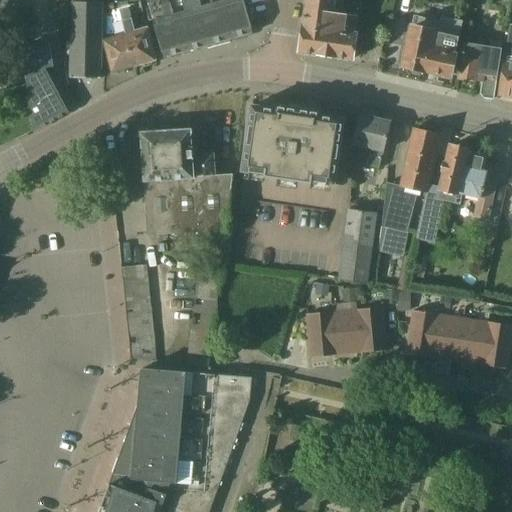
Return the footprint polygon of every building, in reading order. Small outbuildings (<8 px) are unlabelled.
[(0,0),(0,13),(16,16),(18,0),(0,0)] [(48,0),(47,6),(66,9),(67,0),(48,0)] [(71,0),(70,78),(100,78),(102,0),(71,0)] [(150,0),(147,1),(163,58),(202,47),(188,0),(150,0)] [(188,0),(202,47),(252,33),(242,0),(188,0)] [(306,0),(300,53),(353,60),(356,35),(356,34),(358,17),(344,15),(345,10),(342,10),(343,0),(306,0)] [(117,4),(119,12),(122,20),(130,17),(126,1),(117,4)] [(125,69),(134,66),(122,23),(122,20),(119,12),(111,14),(114,25),(112,25),(115,39),(105,42),(113,72),(114,71),(118,74),(124,73),(125,69)] [(450,77),(462,22),(440,17),(438,27),(435,27),(436,21),(414,16),(403,66),(404,66),(403,71),(407,78),(416,80),(423,75),(424,71),(450,77)] [(130,17),(122,20),(122,23),(134,66),(142,64),(145,67),(151,66),(152,61),(154,61),(146,31),(135,34),(132,20),(130,17)] [(498,97),(511,99),(511,27),(509,27),(503,63),(498,97)] [(484,98),(493,100),(502,44),(491,42),(490,48),(464,44),(458,80),(482,84),(481,94),(484,98)] [(33,129),(34,132),(68,114),(44,69),(53,68),(49,44),(20,49),(29,97),(27,97),(33,129)] [(312,182),(334,186),(344,120),(321,116),(322,114),(275,107),(274,110),(252,106),(242,172),(265,175),(264,177),(311,184),(312,182)] [(367,166),(379,169),(389,123),(360,116),(353,145),(371,149),(367,166)] [(417,191),(426,193),(428,186),(439,135),(414,129),(401,187),(386,184),(381,228),(408,234),(417,191)] [(145,182),(148,235),(225,230),(232,176),(215,177),(214,154),(192,155),(191,131),(141,134),(144,183),(145,182)] [(491,201),(500,161),(486,158),(486,156),(468,152),(468,150),(450,146),(440,189),(428,186),(426,193),(416,239),(433,243),(443,201),(459,204),(461,194),(479,198),(491,201)] [(275,223),(278,203),(255,200),(252,219),(275,223)] [(245,221),(246,211),(238,210),(229,209),(228,220),(245,221)] [(339,281),(367,284),(376,214),(349,210),(339,281)] [(186,366),(209,369),(222,263),(199,261),(186,366)] [(397,286),(406,288),(411,263),(402,261),(397,286)] [(130,360),(156,362),(151,306),(147,266),(121,268),(130,360)] [(383,308),(357,310),(361,353),(387,351),(383,308)] [(332,312),(336,356),(361,353),(357,310),(332,312)] [(406,354),(432,358),(438,315),(413,311),(406,354)] [(307,315),(310,358),(336,356),(332,312),(307,315)] [(432,358),(456,362),(463,319),(438,315),(432,358)] [(456,362),(481,366),(488,323),(463,319),(456,362)] [(481,366),(507,370),(511,335),(511,326),(488,323),(481,366)] [(252,379),(141,369),(138,408),(99,511),(209,511),(249,402),(252,379)]
